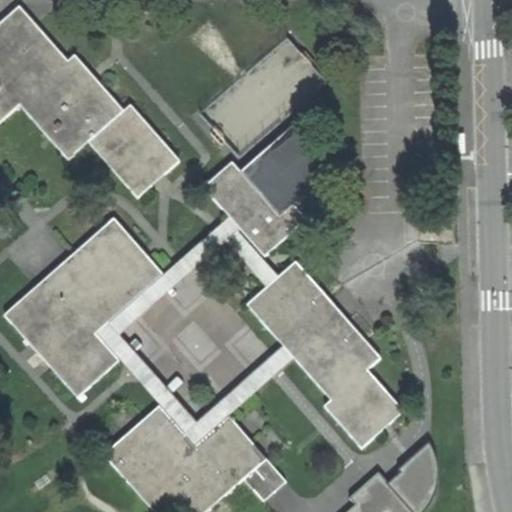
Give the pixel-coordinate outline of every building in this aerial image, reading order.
[(91,145),(126,116),(94,79),(77,59),(70,65),(22,10),(0,28),(0,126),(22,108),(70,164),(91,145)] [(133,109),(126,116),(91,145),(139,200),(154,187),(149,181),(161,170),(166,176),(180,164),(133,109)] [(280,220),(295,207),(335,172),(295,126),(240,175),(280,220)] [(242,232),(266,260),(308,223),(295,207),(280,220),(240,175),(232,166),(204,190),(230,218),(165,275),(116,220),(61,269),(68,276),(55,288),(48,280),(5,318),(78,401),(120,365),(159,408),(103,457),(151,511),(209,511),(267,461),(229,418),(294,361),(330,402),(324,408),(362,451),(404,414),(368,372),(381,361),(343,317),(336,322),(326,311),(332,306),(295,263),(278,278),(239,234),(242,232)] [(414,511),(435,494),(416,471),(393,490),(376,470),(348,495),(354,502),(342,511),(414,511)]
